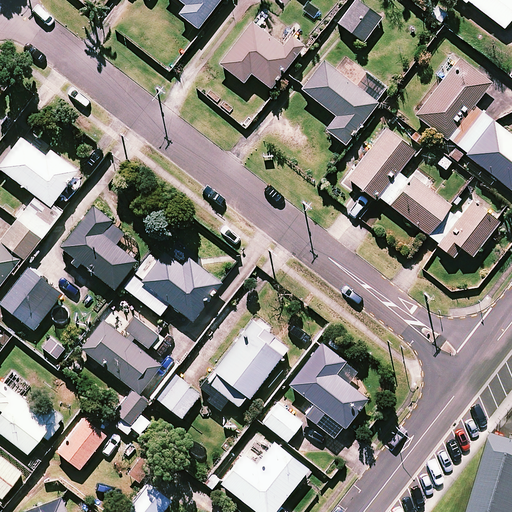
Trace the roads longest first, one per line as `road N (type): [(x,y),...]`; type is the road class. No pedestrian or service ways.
road 1 (residential): [(0,3),(475,369)]
road 2 (residential): [(475,369),(364,511)]
